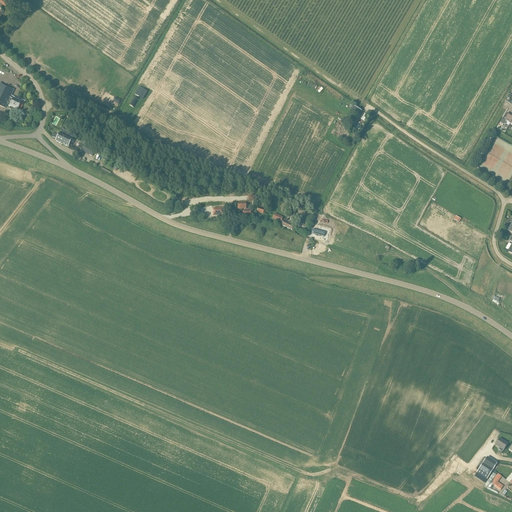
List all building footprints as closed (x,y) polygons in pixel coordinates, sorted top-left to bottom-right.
[(6,104),(10,97),(13,90),(0,83),(0,105),(5,108),(6,104)] [(135,94),(143,99),(148,91),(139,86),(135,94)] [(16,99),(10,97),(6,104),(10,106),(9,106),(17,110),(20,103),(21,100),(17,98),(16,99)] [(356,108),(354,107),(350,112),(353,113),(352,114),(358,118),(362,112),(356,108)] [(369,117),(364,114),(360,119),(366,123),(369,117)] [(510,124),(511,120),(511,115),(509,114),(505,120),(502,119),(500,123),(503,125),(504,124),(505,125),(507,123),(510,124)] [(72,140),(60,134),(56,141),(68,148),(70,145),(71,146),(73,143),(71,143),(72,140)] [(95,152),(84,145),(81,150),(92,157),(95,152)] [(246,203),(237,203),(237,210),(243,210),(243,215),(243,218),(252,218),(252,214),(253,214),(253,210),(245,210),(246,210),(246,203)] [(283,218),(272,214),(270,218),(281,223),(282,223),(281,225),(292,230),(295,225),(284,220),(283,222),(281,222),(283,218)] [(462,403),(437,435),(472,462),(497,430),(462,403)] [(508,444),(499,439),(495,445),(503,451),(508,444)] [(486,483),(498,463),(487,457),(475,477),(486,483)] [(502,477),(498,474),(490,484),(500,491),(503,487),(498,482),(502,477)]
